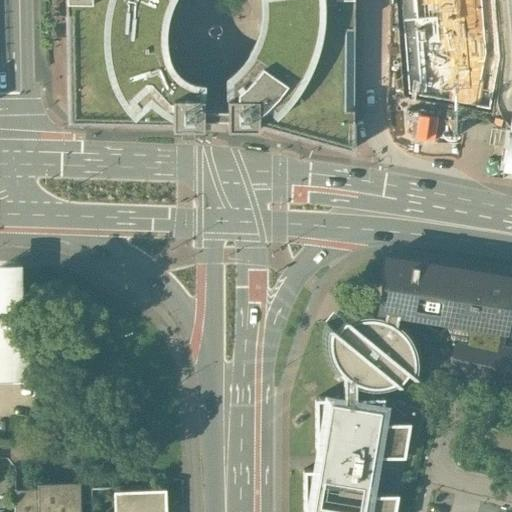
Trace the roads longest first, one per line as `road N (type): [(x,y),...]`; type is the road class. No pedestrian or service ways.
road 1 (secondary): [(261,511),(274,322),(298,272),(330,244),(370,229)]
road 2 (secondary): [(12,215),(30,240),(114,251),(155,277),(225,378)]
road 3 (residential): [(431,202),(395,169),(375,133),(374,0)]
road 4 (secondary): [(12,215),(229,222)]
road 5 (secondary): [(228,170),(13,159)]
road 6 (secondary): [(431,202),(228,170)]
road 7 (residential): [(12,0),(13,159)]
road 8 (secondary): [(229,222),(225,378)]
road 9 (secondary): [(370,229),(511,250)]
road 10 (secondary): [(229,222),(370,229)]
road 11 (secondary): [(225,378),(226,511)]
